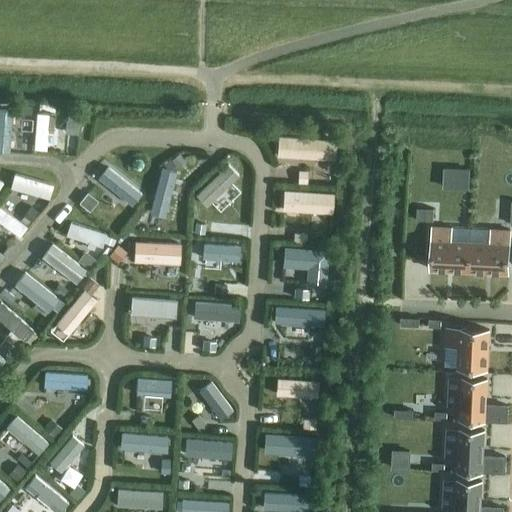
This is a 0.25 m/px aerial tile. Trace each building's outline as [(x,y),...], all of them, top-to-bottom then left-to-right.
[(17,105),(17,114),(30,115),(31,106),(17,105)] [(66,121),(64,135),(77,136),(78,123),(66,121)] [(279,143),(339,147),(340,125),(280,122),(279,143)] [(178,155),(170,161),(177,168),(184,162),(178,155)] [(297,172),(297,184),(305,184),(305,172),(297,172)] [(91,179),(89,192),(109,195),(112,183),(91,179)] [(87,194),(79,203),(85,208),(93,199),(87,194)] [(29,206),(22,216),(29,222),(37,212),(29,206)] [(69,223),(107,233),(111,219),(72,209),(69,223)] [(433,209),(425,209),(424,221),(432,222),(433,209)] [(195,224),(194,233),(203,234),(204,225),(195,224)] [(136,226),(135,248),(184,250),(185,229),(136,226)] [(451,229),(432,228),(430,270),(469,272),(470,243),(450,242),(451,229)] [(470,243),(469,272),(507,274),(509,231),(490,230),(490,243),(470,243)] [(294,234),(293,242),(305,243),(305,235),(294,234)] [(106,238),(103,244),(112,248),(115,241),(106,238)] [(116,245),(107,256),(116,264),(125,253),(116,245)] [(83,252),(76,261),(89,271),(96,262),(83,252)] [(88,278),(81,287),(90,294),(98,285),(88,278)] [(192,282),(191,292),(201,292),(201,283),(192,282)] [(58,285),(52,292),(63,301),(67,296),(64,294),(66,292),(58,285)] [(214,285),(214,295),(221,296),(221,295),(225,295),(226,287),(222,287),(222,286),(214,285)] [(294,289),(294,298),(306,299),(307,290),(294,289)] [(4,290),(0,294),(0,296),(8,304),(13,298),(4,290)] [(418,327),(419,319),(400,318),(400,326),(418,327)] [(428,319),(428,328),(440,328),(441,320),(428,319)] [(446,328),(444,367),(456,368),(487,370),(489,330),(446,328)] [(143,338),(143,347),(154,347),(154,339),(143,338)] [(3,341),(0,344),(0,351),(6,357),(12,349),(3,341)] [(202,343),(201,351),(213,352),(214,344),(202,343)] [(308,347),(307,359),(319,360),(320,348),(308,347)] [(49,357),(48,375),(90,378),(90,360),(49,357)] [(279,382),(322,384),(322,367),(280,365),(279,382)] [(486,380),(462,378),(461,393),(455,393),(454,419),(460,420),(484,421),(507,422),(507,406),(485,405),(486,380)] [(412,419),(413,411),(394,410),(393,418),(412,419)] [(434,412),(434,420),(446,421),(446,412),(434,412)] [(198,416),(191,421),(197,429),(204,423),(198,416)] [(141,417),(140,425),(149,425),(149,417),(141,417)] [(51,420),(44,428),(56,438),(63,430),(51,420)] [(303,420),(302,429),(314,429),(315,421),(303,420)] [(51,456),(71,471),(96,438),(76,422),(51,456)] [(453,444),(451,470),(457,471),(482,472),(504,473),(505,457),(483,456),(484,431),(459,429),(459,444),(453,444)] [(161,461),(161,473),(169,473),(169,462),(161,461)] [(432,463),(431,471),(444,472),(444,463),(432,463)] [(17,466),(9,475),(16,481),(24,472),(17,466)] [(177,480),(177,488),(187,488),(187,481),(177,480)] [(450,495),(449,511),(502,511),(502,508),(480,507),(481,481),(457,480),(456,495),(450,495)] [(76,484),(68,493),(76,500),(84,491),(76,484)]
